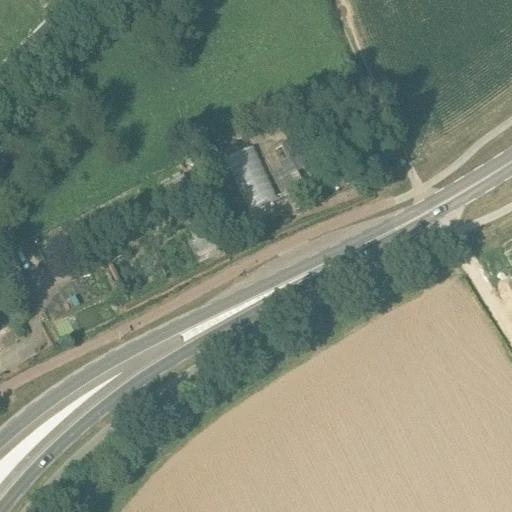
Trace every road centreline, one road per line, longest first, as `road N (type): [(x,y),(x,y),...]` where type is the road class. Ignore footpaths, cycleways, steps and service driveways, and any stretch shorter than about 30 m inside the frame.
road 1 (track): [(511,342),(376,111),(333,0)]
road 2 (secondary): [(204,327),(511,161)]
road 3 (secondary): [(0,510),(84,422),(204,327)]
road 4 (secondary): [(204,327),(149,340),(98,366),(0,437)]
road 5 (unclassified): [(0,85),(87,0)]
